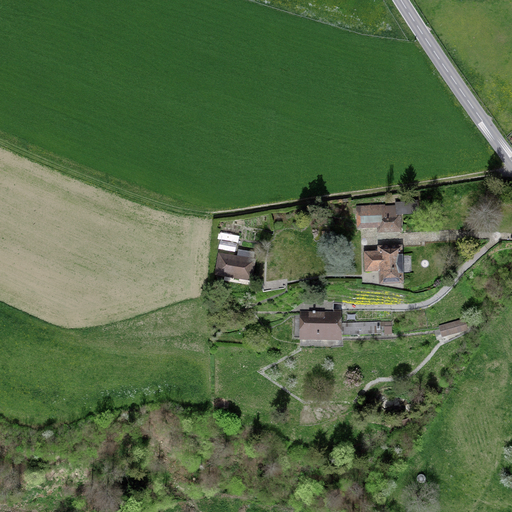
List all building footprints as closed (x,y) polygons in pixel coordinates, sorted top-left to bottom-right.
[(396,204),(396,213),(419,212),(418,203),(396,204)] [(400,225),(399,215),(378,216),(378,213),(377,213),(377,206),(365,207),(366,213),(358,214),(358,221),(378,220),(378,226),(400,225)] [(218,232),(217,239),(238,243),(240,236),(218,232)] [(220,241),(218,249),(234,252),(236,244),(220,241)] [(402,256),(401,256),(400,247),(379,248),(379,252),(365,252),(365,271),(379,271),(380,283),(402,282),(402,273),(403,273),(402,256)] [(220,256),(217,273),(250,278),(254,252),(238,250),(237,258),(220,256)] [(255,283),(256,291),(264,289),(262,282),(255,283)] [(338,314),(333,314),(333,301),(304,301),(294,306),(294,313),(304,313),(304,320),(295,320),(294,335),(303,336),(303,337),(328,338),(328,336),(338,336),(338,314)] [(342,323),(342,335),(392,333),(392,326),(404,326),(404,321),(342,323)] [(441,326),(443,336),(458,332),(456,323),(441,326)]
